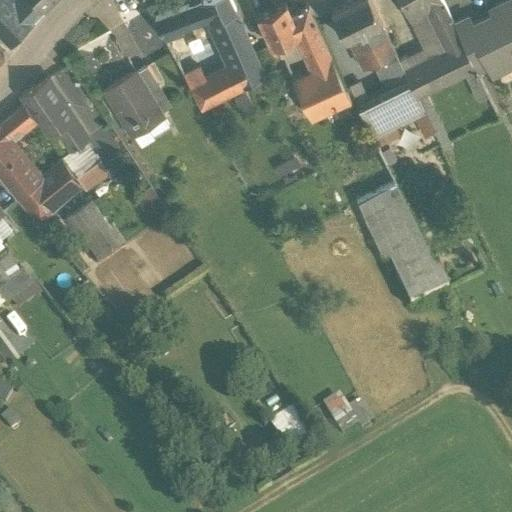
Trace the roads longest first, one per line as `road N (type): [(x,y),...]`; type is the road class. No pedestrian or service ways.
road 1 (track): [(511,434),(471,394),(452,394),(249,511)]
road 2 (tertiary): [(0,92),(80,0)]
